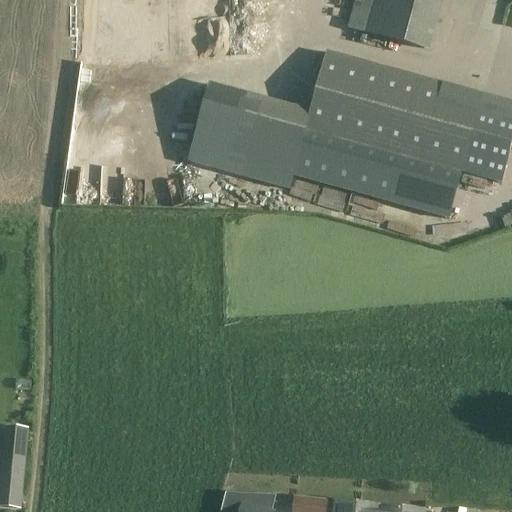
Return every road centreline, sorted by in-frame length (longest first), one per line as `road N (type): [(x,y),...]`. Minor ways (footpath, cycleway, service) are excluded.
road 1 (track): [(31,511),(45,397),(45,214),(69,0)]
road 2 (unknown): [(477,0),(469,63),(476,207)]
